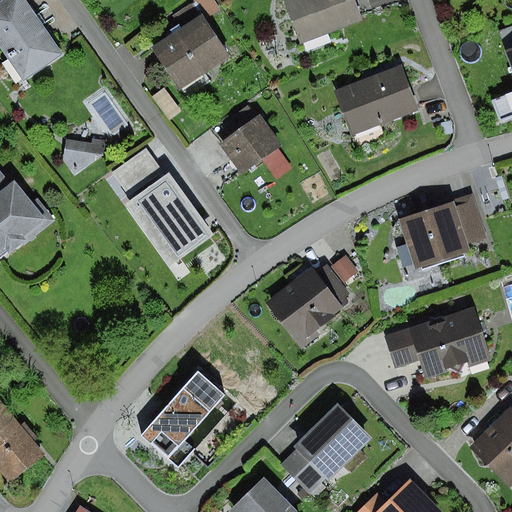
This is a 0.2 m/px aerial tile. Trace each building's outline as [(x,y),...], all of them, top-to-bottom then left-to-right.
[(0,45),(24,81),(64,54),(26,0),(4,0),(0,3),(0,45)] [(213,0),(196,0),(208,19),(220,11),(213,0)] [(355,0),(287,0),(285,1),(302,45),(364,21),(355,0)] [(205,16),(155,47),(182,89),(232,58),(205,16)] [(511,93),(492,101),(500,123),(511,118),(511,50),(508,52),(511,62),(511,93)] [(404,68),(337,92),(352,135),(419,112),(404,68)] [(165,89),(153,97),(172,121),(183,112),(165,89)] [(233,116),(243,129),(259,117),(249,104),(233,116)] [(285,147),(261,115),(259,117),(243,129),(222,145),(246,176),(285,147)] [(91,142),(66,138),(63,160),(74,177),(101,159),(101,156),(105,156),(107,139),(91,137),(91,142)] [(147,150),(113,174),(130,197),(164,173),(147,150)] [(0,264),(55,221),(22,179),(16,183),(0,162),(0,264)] [(173,266),(215,236),(171,175),(129,205),(173,266)] [(473,194),(399,219),(416,270),(472,252),(469,244),(487,238),(473,194)] [(347,256),(333,266),(345,282),(359,272),(347,256)] [(315,268),(268,304),(303,350),(322,336),(318,330),(347,308),(341,301),(350,295),(327,265),(318,272),(315,268)] [(477,312),(388,341),(398,369),(423,361),(431,384),(494,364),(477,312)] [(199,371),(143,435),(180,467),(195,450),(187,442),(228,395),(199,371)] [(0,469),(11,482),(45,454),(0,400),(0,469)] [(373,439),(340,405),(297,446),(299,449),(327,477),(330,481),(373,439)] [(511,412),(474,448),(511,488),(511,486),(511,412)] [(327,477),(299,449),(283,465),(311,493),(327,477)] [(298,511),(266,478),(231,511),(298,511)] [(390,503),(380,511),(441,511),(413,481),(390,503)] [(380,511),(390,503),(380,492),(358,511),(380,511)]
